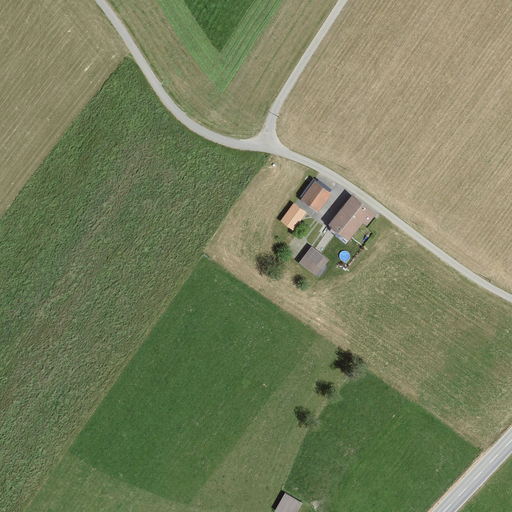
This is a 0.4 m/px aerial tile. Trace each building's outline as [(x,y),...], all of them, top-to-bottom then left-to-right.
[(313,175),(300,193),(319,208),(333,190),(313,175)] [(351,191),(328,221),(350,237),(364,218),(368,221),(377,210),(351,191)] [(306,211),(292,201),(280,218),(293,228),(306,211)] [(328,258),(313,244),(299,260),(315,274),(328,258)] [(286,490),(275,507),(283,511),(294,511),(302,500),(286,490)]
